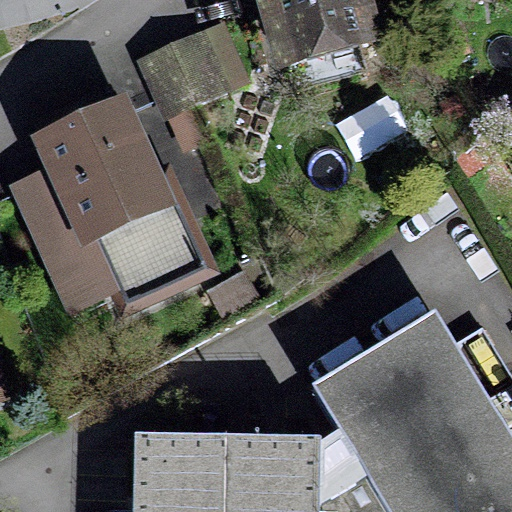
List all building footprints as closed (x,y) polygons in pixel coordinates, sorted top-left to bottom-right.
[(357,30),(349,0),(275,0),(288,48),(357,30)] [(200,35),(168,51),(195,106),(227,91),(200,35)] [(169,119),(195,106),(168,51),(142,63),(169,119)] [(189,280),(109,116),(104,105),(58,128),(80,173),(54,185),(27,199),(71,291),(99,278),(117,315),(189,280)] [(511,511),(511,501),(417,338),(286,413),(316,462),(319,469),(343,511),(511,511)] [(315,511),(316,462),(130,461),(129,511),(315,511)] [(316,462),(315,511),(343,511),(319,469),(316,462)]
